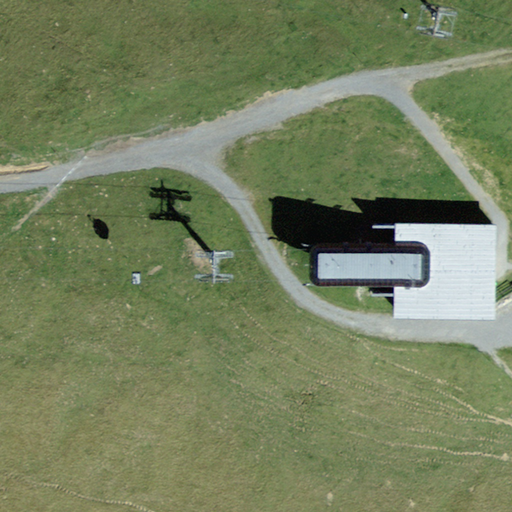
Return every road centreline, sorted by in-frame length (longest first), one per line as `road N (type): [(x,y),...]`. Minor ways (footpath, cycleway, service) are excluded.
road 1 (track): [(186,146),(236,196),(282,272),(313,304),(395,329),(511,323)]
road 2 (track): [(186,146),(384,77)]
road 3 (track): [(0,182),(186,146)]
road 4 (track): [(384,77),(499,217)]
road 5 (track): [(384,77),(511,55)]
